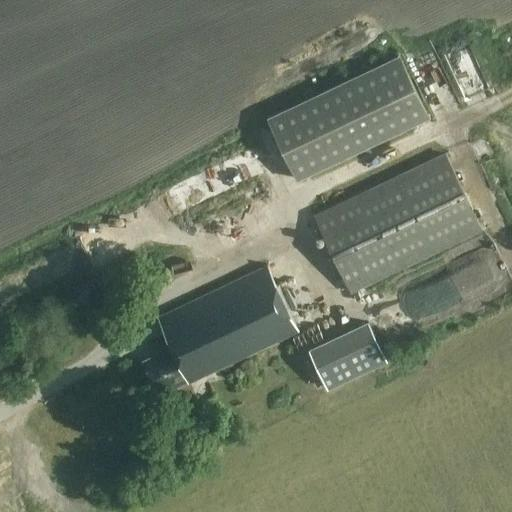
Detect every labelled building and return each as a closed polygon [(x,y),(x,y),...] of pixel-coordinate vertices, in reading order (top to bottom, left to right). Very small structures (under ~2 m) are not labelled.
[(431,116),(401,52),(267,116),(297,179),(431,116)] [(261,153),(205,173),(215,200),(244,189),(243,185),(269,176),(261,153)] [(482,231),(445,154),(314,216),(350,293),(482,231)] [(298,331),(268,266),(159,317),(171,344),(160,349),(161,352),(143,360),(158,392),(165,388),(166,391),(187,381),(188,382),(298,331)] [(82,344),(85,355),(100,350),(96,339),(82,344)]
